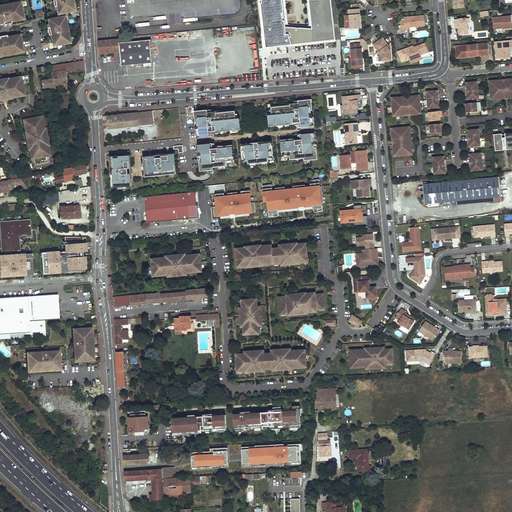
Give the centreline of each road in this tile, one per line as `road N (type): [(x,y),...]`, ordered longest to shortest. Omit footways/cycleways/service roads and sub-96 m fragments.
road 1 (residential): [(211,238),(219,249),(228,388),(303,385),(343,330)]
road 2 (residential): [(371,80),(135,99)]
road 3 (secondary): [(117,505),(100,278)]
road 4 (residential): [(396,289),(371,80)]
road 5 (secondary): [(100,278),(94,107)]
road 6 (residential): [(511,246),(440,255),(418,304)]
